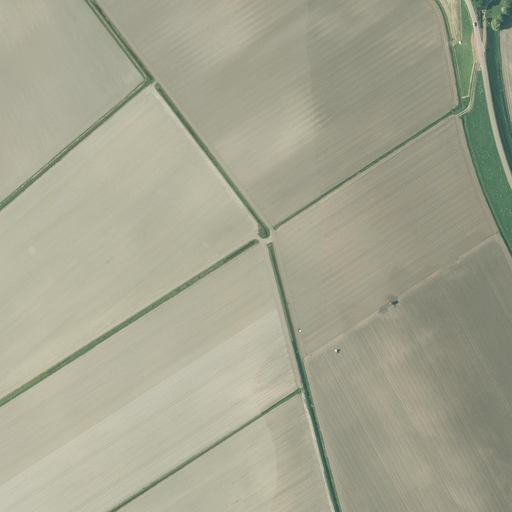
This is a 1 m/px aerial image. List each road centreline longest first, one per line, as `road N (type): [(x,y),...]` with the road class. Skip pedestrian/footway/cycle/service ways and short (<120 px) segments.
road 1 (track): [(0,396),(250,237)]
road 2 (tertiary): [(511,178),(467,0)]
